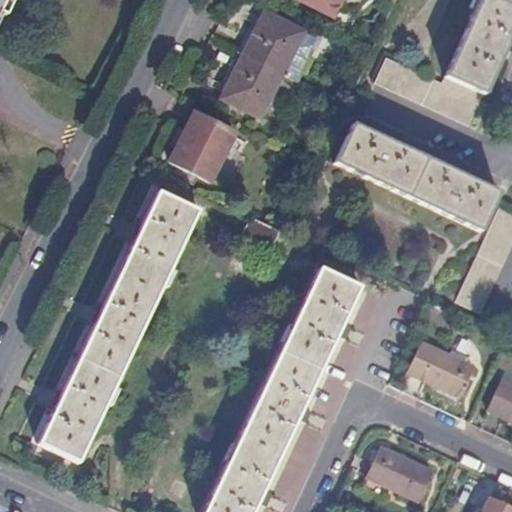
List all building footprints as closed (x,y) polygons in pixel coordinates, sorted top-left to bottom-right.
[(0,0),(0,17),(4,19),(13,0),(0,0)] [(333,22),(345,0),(297,0),(295,3),(333,22)] [(511,0),(481,0),(445,80),(482,98),(484,98),(500,61),(503,62),(507,51),(505,50),(511,35),(511,0)] [(264,22),(245,58),(283,77),(297,49),(312,55),(318,43),(267,16),(264,22)] [(245,58),(264,22),(258,18),(239,55),(245,58)] [(283,77),(296,85),(312,55),(297,49),(283,77)] [(226,95),(245,58),(239,55),(220,92),(226,95)] [(283,77),(245,58),(226,95),(223,101),(261,121),(283,77)] [(480,104),(442,86),(385,61),(374,85),(469,129),(480,104)] [(482,98),(445,80),(442,86),(480,104),(482,98)] [(234,138),(236,136),(195,116),(187,133),(179,148),(170,165),(210,186),(224,159),(234,138)] [(480,235),(498,195),(467,181),(467,179),(458,175),(457,176),(393,147),(394,145),(385,140),(383,141),(352,127),(334,166),(480,235)] [(179,148),(187,133),(180,130),(172,145),(179,148)] [(242,142),(234,138),(224,159),(232,163),(242,142)] [(78,466),(198,215),(158,196),(141,232),(136,230),(131,241),(135,243),(101,316),(96,314),(91,324),(95,327),(61,399),(56,397),(51,407),(55,410),(37,446),(78,466)] [(455,304),(480,316),(511,249),(511,216),(500,211),(455,304)] [(280,234),(251,221),(243,236),(272,250),(280,234)] [(342,327),(359,291),(320,271),(205,511),(253,511),(257,505),(266,509),(271,498),(263,494),(296,423),(305,427),(311,415),(302,411),(336,339),(345,344),(351,331),(342,327)] [(458,400),(473,370),(422,346),(408,376),(458,400)] [(511,388),(502,384),(487,413),(511,424),(511,388)] [(418,505),(431,475),(381,451),(367,480),(418,505)] [(483,511),(511,511),(488,502),(483,511)]
